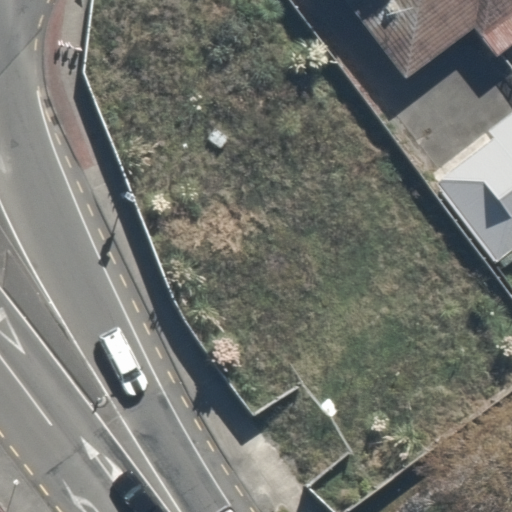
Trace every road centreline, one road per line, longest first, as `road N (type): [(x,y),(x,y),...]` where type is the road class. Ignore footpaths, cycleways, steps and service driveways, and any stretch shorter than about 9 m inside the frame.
road 1 (secondary): [(0,103),(54,241),(185,511)]
road 2 (secondary): [(150,511),(60,433),(0,359)]
